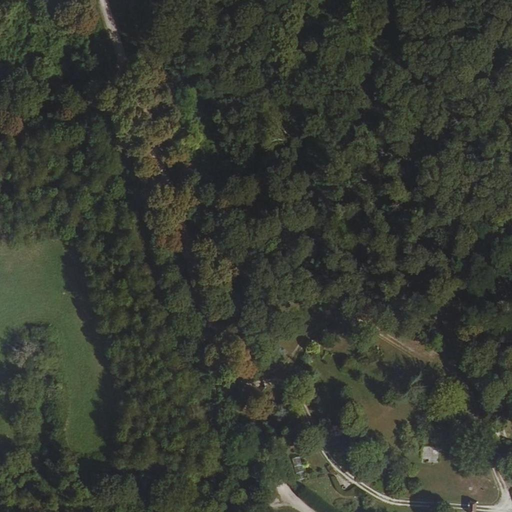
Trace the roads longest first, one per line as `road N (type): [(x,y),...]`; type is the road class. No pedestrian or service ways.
road 1 (track): [(120,60),(206,296),(306,511)]
road 2 (track): [(120,60),(90,84),(0,85)]
